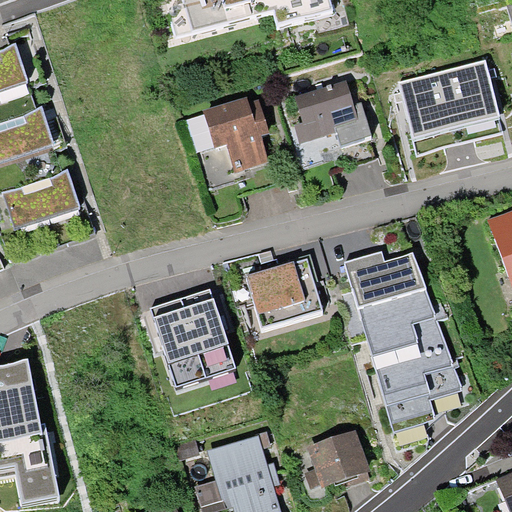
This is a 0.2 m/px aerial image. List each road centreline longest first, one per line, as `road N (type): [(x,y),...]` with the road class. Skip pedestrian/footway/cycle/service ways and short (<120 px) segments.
road 1 (residential): [(511,178),(115,277),(0,319)]
road 2 (residential): [(392,511),(511,407)]
